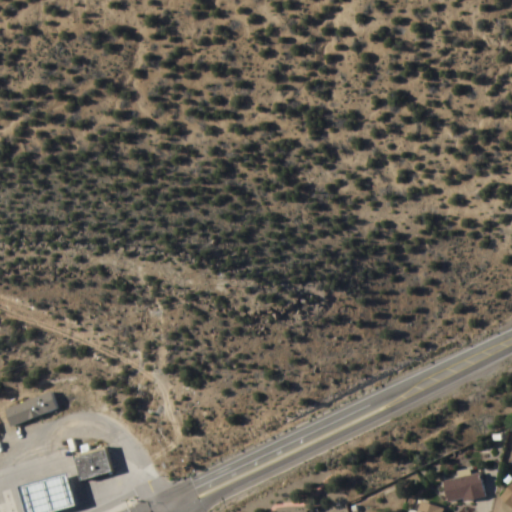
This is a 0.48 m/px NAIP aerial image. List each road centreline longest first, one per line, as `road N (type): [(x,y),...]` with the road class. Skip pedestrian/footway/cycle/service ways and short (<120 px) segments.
road 1 (primary): [(173,511),(378,415),(408,388)]
road 2 (primary): [(300,427),(158,494)]
